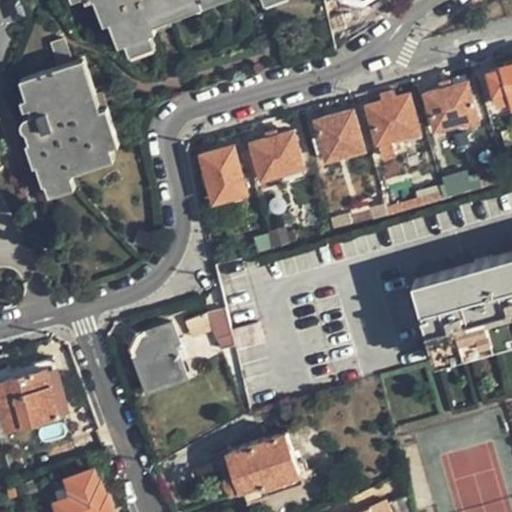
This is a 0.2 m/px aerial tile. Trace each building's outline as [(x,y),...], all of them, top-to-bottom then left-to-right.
[(98,0),(106,20),(112,18),(105,0),(98,0)] [(105,0),(112,18),(121,40),(129,37),(150,29),(157,26),(154,20),(206,0),(105,0)] [(155,41),(150,29),(129,37),(133,49),(155,41)] [(49,179),(72,171),(71,169),(67,157),(113,143),(120,140),(109,105),(102,106),(85,56),(74,59),(66,35),(51,39),(59,64),(22,76),(29,94),(30,104),(35,111),(28,113),(28,115),(23,117),(22,123),(24,126),(28,128),(46,180),(49,179)] [(501,102),(511,99),(511,57),(506,59),(507,62),(493,67),(501,102)] [(482,114),(471,76),(428,88),(439,125),(482,114)] [(412,89),(371,100),(381,137),(383,136),(388,154),(400,151),(396,133),(423,126),(412,89)] [(367,144),(356,104),(320,114),(331,154),(367,144)] [(309,163),(298,126),(255,137),(265,175),(309,163)] [(211,172),(243,163),(238,140),(205,149),(211,172)] [(117,156),(113,143),(67,157),(71,169),(117,156)] [(211,172),(218,197),(250,188),(243,163),(211,172)] [(447,173),(451,190),(483,184),(480,167),(447,173)] [(75,182),(72,171),(49,179),(51,190),(75,182)] [(372,204),(375,216),(391,211),(388,199),(372,204)] [(337,212),(341,226),(357,221),(353,209),(337,212)] [(289,228),(274,233),(277,244),(293,240),(289,228)] [(263,236),(265,248),(277,244),(274,233),(263,236)] [(511,249),(418,277),(440,357),(511,336),(511,249)] [(212,309),(217,326),(224,345),(238,342),(235,326),(229,305),(212,309)] [(195,333),(217,326),(212,309),(191,317),(195,333)] [(175,318),(142,329),(135,343),(151,387),(190,372),(177,338),(181,337),(175,318)] [(261,320),(235,326),(238,342),(239,345),(266,337),(261,320)] [(10,368),(6,366),(0,367),(0,401),(7,425),(70,408),(56,356),(10,368)] [(265,478),(268,490),(287,485),(284,476),(303,470),(288,428),(231,448),(236,462),(229,467),(227,474),(229,480),(236,485),(242,486),(248,483),(265,478)] [(98,479),(95,469),(68,478),(73,494),(57,499),(61,511),(107,511),(115,509),(109,492),(107,493),(102,477),(98,479)] [(305,479),(303,470),(284,476),(287,485),(305,479)] [(252,496),(268,490),(265,478),(248,483),(252,496)] [(353,511),(418,511),(413,489),(390,500),(388,496),(353,511)]
